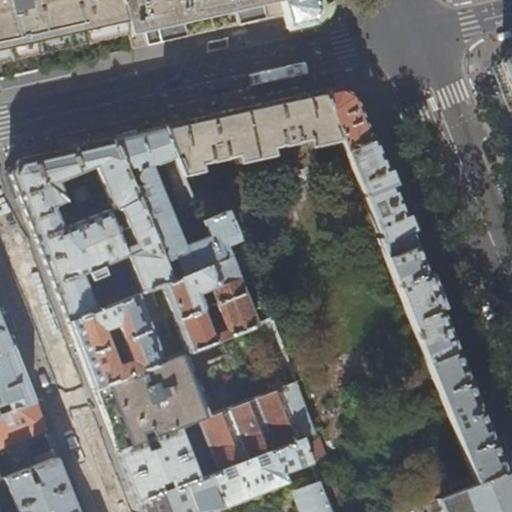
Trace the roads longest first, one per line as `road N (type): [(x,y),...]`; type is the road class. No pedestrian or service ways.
road 1 (tertiary): [(409,35),(0,125)]
road 2 (residential): [(0,223),(109,511)]
road 3 (secondary): [(511,293),(409,35)]
